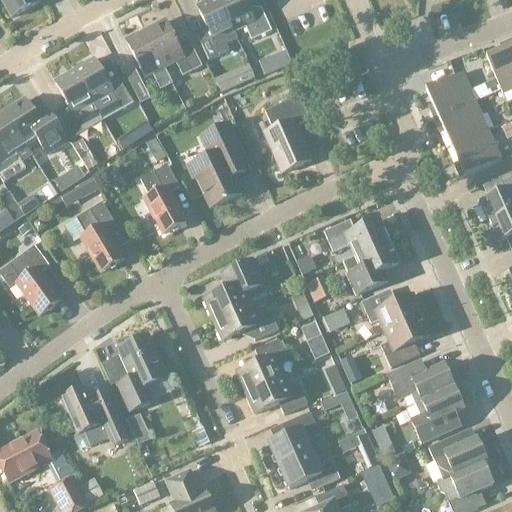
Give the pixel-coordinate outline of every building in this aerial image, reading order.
[(0,0),(0,1),(11,21),(39,5),(36,0),(0,0)] [(216,0),(213,0),(195,8),(205,29),(196,39),(207,62),(227,53),(224,46),(236,41),(232,34),(216,0)] [(241,0),(216,0),(232,34),(244,29),(250,43),(270,33),(260,10),(249,15),(241,0)] [(174,64),(181,78),(201,68),(185,36),(174,42),(164,23),(144,33),(163,70),(174,64)] [(144,33),(125,43),(143,80),(151,76),(159,91),(171,85),(163,70),(144,33)] [(501,96),(511,91),(511,43),(511,42),(502,46),(504,51),(484,59),(501,96)] [(93,62),(73,73),(92,107),(103,100),(113,117),(132,106),(108,65),(98,71),(93,62)] [(354,71),(350,62),(345,65),(349,74),(354,71)] [(132,71),(124,75),(139,105),(148,100),(132,71)] [(73,73),(53,84),(67,109),(55,116),(70,142),(91,130),(87,123),(98,116),(92,107),(73,73)] [(428,114),(432,123),(474,105),(461,75),(424,92),(433,111),(428,114)] [(225,77),(214,82),(220,96),(231,91),(225,77)] [(271,132),(262,136),(280,177),(309,164),(294,129),(308,123),(298,99),(263,114),(271,132)] [(24,103),(4,116),(25,148),(35,141),(46,157),(66,144),(46,113),(35,120),(24,103)] [(441,130),(450,150),(487,133),(474,105),(432,123),(436,132),(441,130)] [(0,181),(2,185),(24,171),(20,165),(31,159),(25,148),(4,116),(0,118),(0,181)] [(505,141),(511,138),(511,131),(509,125),(500,130),(505,141)] [(228,126),(199,140),(208,159),(185,170),(191,181),(194,180),(208,211),(241,196),(233,179),(249,171),(228,126)] [(500,162),(487,133),(450,150),(458,169),(453,171),(458,181),(500,162)] [(165,159),(156,142),(145,147),(155,165),(165,159)] [(90,157),(80,163),(87,173),(96,167),(90,157)] [(166,168),(139,182),(148,200),(143,203),(162,238),(184,226),(168,196),(178,191),(166,168)] [(478,205),(487,225),(511,213),(511,174),(498,181),(504,194),(478,205)] [(91,181),(80,188),(74,191),(81,202),(97,192),(91,181)] [(17,208),(24,218),(37,209),(31,199),(17,208)] [(75,222),(62,229),(72,246),(80,241),(101,275),(122,262),(105,233),(114,228),(101,206),(75,222)] [(511,213),(487,225),(496,245),(511,238),(511,213)] [(332,255),(349,248),(355,260),(388,245),(378,223),(354,233),(349,223),(323,235),(332,255)] [(342,265),(356,298),(386,284),(382,274),(397,267),(388,245),(355,260),(342,265)] [(9,267),(0,273),(0,278),(9,290),(16,286),(40,318),(60,303),(40,276),(50,269),(34,248),(22,257),(9,267)] [(223,276),(229,291),(205,301),(215,322),(247,308),(251,306),(246,295),(265,286),(254,262),(223,276)] [(301,280),(310,307),(327,301),(317,274),(301,280)] [(370,327),(379,323),(384,334),(421,318),(411,297),(395,304),(390,292),(360,305),(370,327)] [(301,323),(312,318),(307,307),(296,312),(301,323)] [(252,320),(247,308),(215,322),(224,343),(251,331),(256,343),(278,333),(268,313),(252,320)] [(341,313),(323,321),(330,335),(347,327),(341,313)] [(419,358),(413,345),(430,338),(421,318),(384,334),(389,345),(380,349),(390,371),(419,358)] [(314,325),(300,331),(306,345),(320,338),(314,325)] [(129,382),(115,388),(127,416),(153,404),(146,389),(166,380),(147,338),(116,353),(129,382)] [(261,364),(238,375),(247,395),(280,381),(275,370),(284,366),(285,361),(283,355),(277,343),(256,352),(261,364)] [(410,399),(414,409),(453,391),(443,369),(421,379),(415,367),(386,380),(397,405),(410,399)] [(330,389),(333,397),(334,396),(344,392),(334,368),(323,373),(330,389)] [(357,373),(346,379),(347,381),(349,386),(361,381),(357,373)] [(280,405),(285,416),(306,407),(297,386),(284,391),(280,381),(247,395),(257,416),(280,405)] [(126,443),(104,394),(88,402),(83,391),(60,402),(76,437),(82,434),(89,449),(109,440),(113,449),(126,443)] [(462,413),(453,391),(414,409),(419,419),(410,423),(420,447),(445,436),(440,423),(462,413)] [(318,438),(313,426),(308,416),(286,426),(290,436),(267,447),(277,469),(311,454),(306,443),(318,438)] [(0,473),(7,487),(51,463),(36,435),(0,454),(0,473)] [(378,467),(364,436),(352,442),(366,472),(378,467)] [(449,442),(427,452),(432,463),(442,483),(449,481),(453,479),(482,467),(486,465),(476,443),(454,453),(449,442)] [(317,468),(311,454),(277,469),(288,492),(311,482),(316,492),(338,482),(330,463),(317,468)] [(408,473),(402,458),(384,466),(391,480),(408,473)] [(443,497),(448,507),(450,511),(468,511),(475,509),(470,498),(492,488),(482,467),(453,479),(449,481),(442,483),(438,485),(436,489),(440,496),(443,497)] [(189,474),(164,485),(173,505),(169,507),(170,511),(211,511),(203,492),(193,496),(191,490),(195,488),(189,474)] [(48,493),(58,511),(79,511),(86,509),(71,481),(48,493)] [(92,481),(79,488),(88,505),(102,498),(92,481)] [(132,493),(138,508),(158,500),(152,485),(132,493)] [(318,511),(340,511),(350,508),(341,489),(319,499),(323,510),(318,511)]
